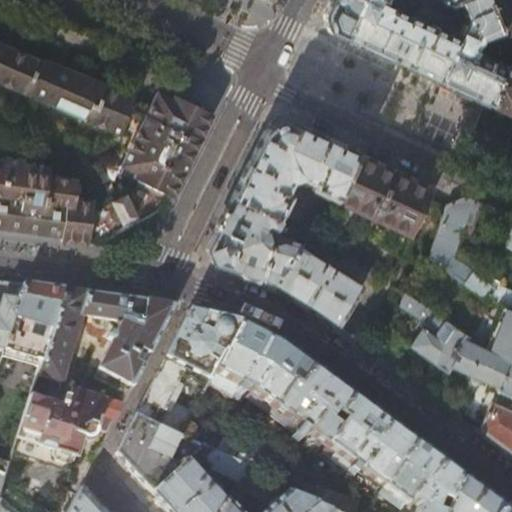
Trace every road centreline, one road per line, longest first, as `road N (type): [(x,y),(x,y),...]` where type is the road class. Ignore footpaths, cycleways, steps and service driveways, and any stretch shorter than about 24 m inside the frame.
road 1 (residential): [(161,282),(260,303),(511,487)]
road 2 (residential): [(262,69),(285,95),(511,200)]
road 3 (residential): [(161,282),(262,69)]
road 4 (residential): [(0,260),(161,282)]
road 5 (residential): [(136,0),(239,48),(262,69)]
